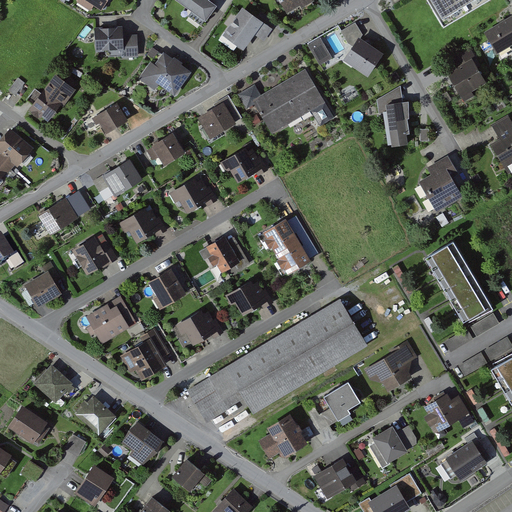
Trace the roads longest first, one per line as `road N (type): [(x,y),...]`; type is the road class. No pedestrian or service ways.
road 1 (residential): [(359,3),(83,168)]
road 2 (residential): [(37,331),(270,191)]
road 3 (residential): [(143,400),(329,289)]
road 4 (residential): [(271,485),(443,382)]
road 5 (residential): [(446,145),(366,0)]
road 6 (residential): [(271,485),(143,400)]
road 7 (residential): [(143,400),(37,331)]
